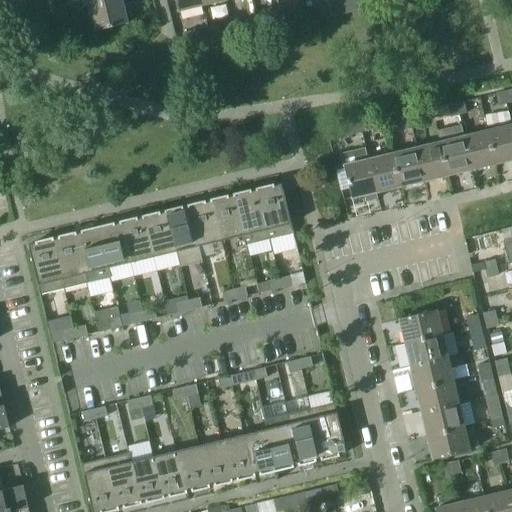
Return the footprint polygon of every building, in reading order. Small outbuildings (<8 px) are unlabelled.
[(120,0),(115,0),(88,7),(94,32),(127,24),(120,0)] [(199,0),(174,0),(177,12),(201,6),(199,0)] [(335,3),(327,5),(330,16),(338,15),(335,3)] [(64,5),(52,8),(54,15),(66,12),(64,5)] [(319,7),(322,18),(330,16),(327,5),(319,7)] [(286,8),(278,10),(281,22),(289,20),(286,8)] [(270,12),(273,24),(281,22),(278,10),(270,12)] [(66,12),(54,15),(56,23),(68,20),(66,12)] [(238,20),(230,22),(233,34),(241,32),(238,20)] [(223,24),(225,35),(233,34),(230,22),(223,24)] [(218,25),(206,28),(207,33),(209,39),(220,37),(218,25)] [(206,28),(190,32),(193,43),(209,39),(207,33),(206,28)] [(182,34),(185,45),(193,43),(190,32),(182,34)] [(511,98),(510,91),(503,93),(506,104),(511,102),(511,98)] [(503,93),(495,95),(498,106),(506,104),(503,93)] [(463,102),(456,104),(458,116),(466,114),(463,102)] [(458,116),(456,104),(447,106),(450,118),(458,116)] [(415,114),(408,116),(410,127),(418,126),(415,114)] [(410,127),(408,116),(400,118),(403,129),(410,127)] [(365,119),(358,121),(361,133),(368,131),(365,119)] [(361,133),(358,121),(350,123),(353,135),(361,133)] [(511,131),(511,125),(487,131),(495,164),(511,160),(511,131)] [(487,131),(463,137),(471,170),(495,164),(487,131)] [(463,137),(440,143),(447,176),(471,170),(463,137)] [(440,143),(415,148),(423,181),(447,176),(440,143)] [(415,148),(391,154),(399,187),(423,181),(415,148)] [(391,154),(367,160),(375,193),(399,187),(391,154)] [(367,160),(343,166),(351,199),(375,193),(367,160)] [(292,234),(282,191),(281,184),(273,186),(273,184),(256,188),(269,240),(292,234)] [(269,240),(256,188),(255,189),(255,190),(250,192),(250,190),(233,194),(244,236),(242,236),(244,245),(269,240)] [(244,236),(233,194),(232,194),(232,196),(227,197),(227,195),(211,199),(221,241),(242,236),(244,236)] [(221,241),(211,199),(209,200),(209,201),(205,203),(204,201),(188,205),(198,247),(221,241)] [(182,206),(165,210),(175,252),(178,262),(200,256),(198,247),(188,205),(186,205),(187,207),(182,208),(182,206)] [(175,252),(165,210),(164,211),(164,212),(159,214),(159,212),(142,216),(153,258),(175,252)] [(153,258),(142,216),(141,216),(141,218),(136,219),(136,217),(119,221),(130,263),(153,258)] [(130,263),(119,221),(118,222),(119,223),(114,224),(113,223),(97,227),(107,269),(130,263)] [(75,232),(74,232),(86,284),(89,297),(113,292),(107,269),(97,227),(80,231),(80,233),(75,234),(75,232)] [(86,284),(74,232),(57,236),(57,238),(53,239),(52,238),(51,238),(63,289),(86,284)] [(63,289),(51,238),(34,242),(35,244),(27,245),(39,295),(63,289)] [(511,238),(503,240),(509,265),(511,264),(511,238)] [(482,263),(484,271),(496,268),(494,260),(482,263)] [(496,268),(484,271),(486,279),(498,276),(496,268)] [(292,286),(290,276),(278,279),(280,289),(292,286)] [(280,289),(278,279),(266,282),(269,292),(280,289)] [(247,297),(244,287),(233,290),(235,300),(247,297)] [(235,300),(233,290),(221,293),(223,303),(235,300)] [(201,308),(199,298),(187,301),(189,311),(201,308)] [(189,311),(187,301),(175,304),(178,314),(189,311)] [(156,319),(153,309),(142,312),(144,322),(156,319)] [(435,310),(398,319),(404,341),(440,332),(435,310)] [(494,311),(482,314),(484,321),(496,318),(494,311)] [(144,322),(142,312),(130,315),(132,325),(144,322)] [(465,318),(467,326),(478,323),(476,315),(465,318)] [(121,327),(119,318),(107,320),(109,330),(121,327)] [(496,318),(484,321),(486,329),(498,326),(496,318)] [(478,323),(467,326),(469,333),(480,331),(478,323)] [(87,336),(84,326),(73,329),(75,338),(87,336)] [(75,338),(73,329),(61,331),(63,341),(75,338)] [(440,332),(404,341),(409,364),(446,355),(440,332)] [(446,355),(409,364),(415,388),(452,379),(446,355)] [(312,367),(309,357),(298,360),(300,370),(312,367)] [(506,359),(494,362),(496,369),(507,366),(506,359)] [(300,370),(298,360),(286,363),(288,373),(300,370)] [(477,366),(478,373),(490,370),(488,363),(477,366)] [(507,366),(496,369),(498,377),(509,374),(507,366)] [(266,378),(264,368),(252,371),(254,381),(266,378)] [(490,370),(478,373),(480,381),(492,378),(490,370)] [(243,384),(240,374),(229,377),(231,386),(243,384)] [(231,386),(229,377),(217,379),(219,389),(231,386)] [(452,379),(415,388),(420,412),(457,403),(452,379)] [(197,395),(195,385),(183,388),(186,397),(197,395)] [(186,397),(183,388),(172,390),(174,400),(186,397)] [(0,392),(0,429),(8,428),(0,392)] [(152,406),(150,396),(138,399),(140,408),(152,406)] [(140,408),(138,399),(126,401),(128,411),(140,408)] [(345,453),(337,419),(333,403),(309,409),(322,461),(338,457),(338,455),(345,453)] [(457,403),(420,412),(426,436),(463,427),(457,403)] [(106,417),(104,407),(92,410),(95,419),(106,417)] [(309,409),(287,415),(299,466),(316,462),(315,460),(320,459),(320,461),(322,461),(309,409)] [(95,419),(92,410),(81,412),(83,422),(95,419)] [(488,414),(490,421),(502,418),(500,411),(488,414)] [(287,415),(264,420),(266,429),(276,472),(293,468),(292,466),(297,465),(298,466),(299,466),(287,415)] [(502,418),(490,421),(492,429),(504,426),(502,418)] [(463,427),(426,436),(432,460),(469,451),(463,427)] [(276,472),(266,429),(243,435),(253,477),(255,477),(254,475),(259,474),(259,476),(276,472)] [(253,477),(243,435),(220,441),(230,483),(232,482),(231,481),(236,479),(237,481),(253,477)] [(230,483),(220,441),(197,446),(207,488),(209,488),(209,486),(213,485),(214,487),(230,483)] [(207,488),(197,446),(175,452),(185,494),(186,493),(186,492),(191,490),(191,492),(207,488)] [(505,450),(498,452),(501,463),(508,461),(505,450)] [(185,494),(175,452),(152,457),(161,499),(163,499),(163,497),(168,496),(168,498),(185,494)] [(501,463),(498,452),(490,454),(493,465),(501,463)] [(129,463),(131,462),(128,453),(104,459),(117,510),(118,510),(118,508),(122,507),(123,509),(139,505),(129,463)] [(152,457),(131,462),(129,463),(139,505),(141,504),(140,503),(145,502),(145,503),(161,499),(152,457)] [(108,511),(117,510),(104,459),(79,465),(83,480),(90,511),(108,511)] [(458,462),(450,464),(453,475),(460,473),(458,462)] [(453,475),(450,464),(442,465),(445,477),(453,475)] [(0,485),(0,511),(28,511),(22,485),(1,491),(0,485)] [(335,486),(328,488),(331,499),(338,497),(335,486)] [(328,488),(320,489),(323,501),(331,499),(328,488)] [(511,511),(511,509),(508,491),(483,497),(486,511),(511,511)] [(304,493),(292,496),(295,508),(299,507),(307,505),(304,493)] [(288,497),(280,499),(283,511),(291,509),(288,497)] [(486,511),(483,497),(459,503),(461,511),(486,511)] [(280,499),(257,505),(258,511),(278,511),(283,511),(280,499)] [(461,511),(459,503),(435,509),(435,511),(461,511)]
